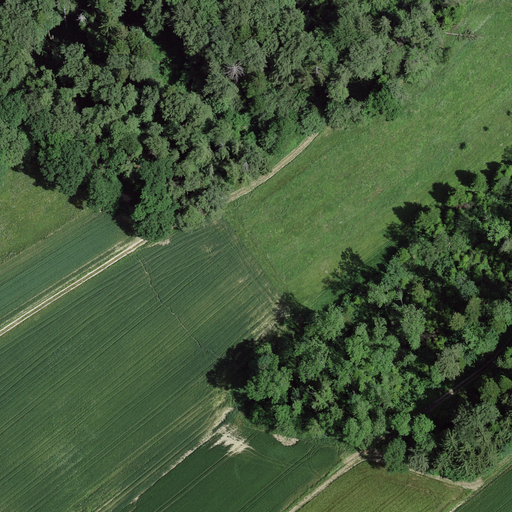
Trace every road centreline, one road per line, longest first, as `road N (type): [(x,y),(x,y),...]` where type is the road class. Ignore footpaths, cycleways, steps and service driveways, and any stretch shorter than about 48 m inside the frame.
road 1 (track): [(144,237),(0,331)]
road 2 (track): [(391,431),(511,340)]
